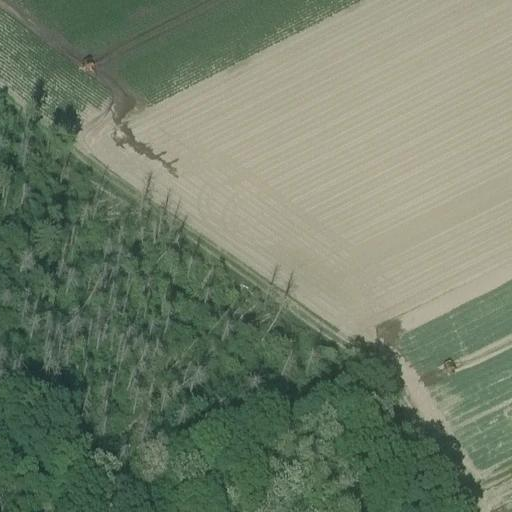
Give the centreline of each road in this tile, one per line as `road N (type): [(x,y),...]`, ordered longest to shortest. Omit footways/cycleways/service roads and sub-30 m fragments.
road 1 (track): [(455,511),(386,385),(0,93)]
road 2 (track): [(386,385),(309,415),(205,472),(54,511)]
